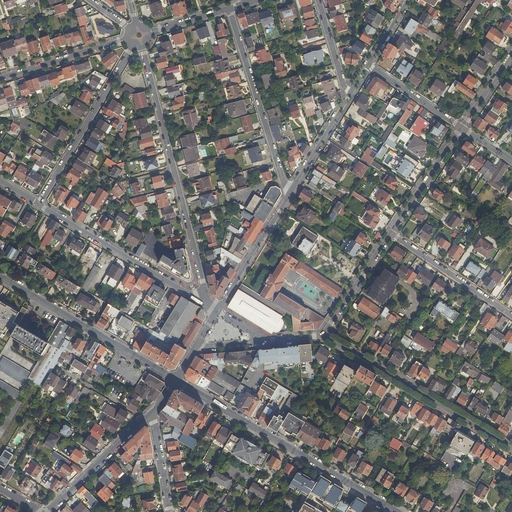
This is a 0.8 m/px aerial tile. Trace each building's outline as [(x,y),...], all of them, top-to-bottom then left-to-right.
[(126,10),(123,0),(116,2),(114,5),(116,6),(117,8),(118,12),(126,10)] [(184,2),(183,0),(170,0),(176,16),(187,13),(186,9),(188,8),(187,7),(185,7),(184,2)] [(295,0),(298,9),(302,8),(302,7),(311,4),(310,1),(311,1),(310,0),(295,0)] [(369,0),(370,0),(373,3),(377,0),(387,0),(384,6),(391,10),(389,13),(392,15),(400,0),(369,0)] [(470,0),(469,0),(452,0),(452,1),(459,6),(458,7),(461,9),(466,2),(472,6),(473,4),(474,3),(470,0)] [(164,15),(160,2),(150,4),(153,15),(154,16),(156,16),(158,16),(164,15)] [(68,12),(66,3),(55,6),(56,10),(54,11),(55,16),(59,15),(64,13),(68,12)] [(288,8),(279,11),(282,21),(297,17),(292,4),(288,6),(288,8)] [(473,4),(472,6),(469,10),(468,11),(472,13),(477,7),(473,4)] [(330,8),(328,8),(329,12),(331,18),(333,17),(342,15),(343,14),(341,5),(330,8)] [(429,5),(425,12),(433,17),(434,18),(436,15),(438,11),(429,5)] [(84,16),(82,7),(75,10),(78,19),(83,17),(84,16)] [(311,7),(302,9),(305,19),(314,16),(311,7)] [(270,10),(259,13),(263,26),(274,22),(270,10)] [(383,17),(372,10),(366,20),(371,23),(369,26),(375,30),(383,17)] [(463,11),(462,10),(455,20),(457,21),(460,23),(467,13),(463,11)] [(458,27),(455,31),(452,35),(457,38),(465,24),(468,26),(471,20),(469,19),(473,13),(472,13),(468,11),(467,13),(460,23),(458,27)] [(261,21),(258,12),(245,16),(248,25),(261,21)] [(433,17),(425,12),(418,23),(419,23),(426,28),(433,17)] [(245,16),(244,13),(238,15),(241,23),(242,23),(243,28),(248,27),(248,25),(245,16)] [(342,15),(333,17),(334,22),(336,21),(339,32),(347,30),(342,15)] [(83,17),(78,19),(81,28),(86,27),(83,17)] [(411,35),(414,31),(419,33),(422,35),(423,32),(432,37),(436,40),(439,35),(426,28),(419,23),(418,23),(411,18),(404,30),(411,35)] [(313,19),(305,22),(307,30),(317,28),(316,23),(315,23),(313,19)] [(501,28),(509,34),(511,29),(511,23),(507,20),(504,24),(503,23),(502,25),(503,25),(501,28)] [(107,25),(102,23),(99,31),(103,33),(103,34),(105,34),(105,33),(108,34),(112,33),(113,30),(111,28),(106,27),(107,25)] [(218,26),(220,32),(217,33),(218,38),(230,35),(228,28),(225,29),(223,24),(218,26)] [(368,44),(376,30),(375,30),(369,26),(368,25),(360,39),(368,44)] [(86,45),(98,42),(97,35),(92,36),(92,38),(89,39),(86,27),(81,28),(86,45)] [(207,27),(198,30),(201,39),(210,36),(207,27)] [(486,37),(491,41),(492,39),(502,46),(507,38),(498,31),(493,27),(486,37)] [(305,32),(298,34),(299,36),(300,36),(301,41),(306,39),(306,36),(307,35),(309,41),(312,40),(313,41),(314,40),(314,39),(316,38),(316,37),(318,36),(316,30),(305,32)] [(78,31),(65,35),(68,44),(75,42),(81,40),(78,31)] [(173,36),(176,45),(186,42),(183,33),(177,35),(177,34),(173,35),(174,36),(173,36)] [(54,42),(56,47),(66,44),(64,36),(53,40),(54,42)] [(25,53),(30,51),(25,37),(21,38),(22,39),(15,42),(18,52),(22,51),(24,50),(25,53)] [(48,50),(53,48),(51,43),(49,37),(40,39),(44,51),(48,50)] [(249,51),(255,49),(253,41),(252,37),(247,39),(249,46),(247,46),(249,51)] [(394,44),(393,45),(399,49),(402,51),(403,52),(405,48),(409,50),(413,44),(401,37),(398,40),(395,45),(394,44)] [(226,39),(218,41),(219,46),(222,54),(223,59),(227,58),(234,56),(233,52),(227,54),(224,44),(227,43),(226,39)] [(445,39),(440,46),(444,49),(449,41),(445,39)] [(5,57),(18,53),(18,52),(15,42),(14,40),(1,44),(5,57)] [(37,41),(28,44),(31,54),(40,51),(37,41)] [(365,46),(357,41),(352,49),(360,54),(365,46)] [(171,42),(163,45),(164,50),(160,51),(161,57),(174,54),(171,42)] [(490,61),(496,64),(498,61),(490,56),(496,48),(488,42),(483,49),(487,52),(486,53),(481,51),(479,54),(490,61)] [(393,45),(389,43),(382,55),(392,61),(399,49),(393,45)] [(440,46),(435,54),(439,56),(441,54),(444,49),(440,46)] [(271,56),(270,52),(267,53),(266,49),(256,52),(257,55),(257,56),(258,60),(257,60),(258,64),(272,60),(271,56)] [(323,61),(321,50),(313,51),(305,55),(307,65),(315,65),(315,60),(317,60),(318,64),(323,61)] [(351,64),(356,65),(357,59),(359,60),(360,55),(359,55),(358,55),(358,54),(357,54),(356,53),(355,52),(354,52),(353,51),(353,52),(352,52),(352,53),(352,54),(353,55),(351,64)] [(118,59),(113,52),(102,60),(107,67),(118,59)] [(481,75),(490,61),(479,54),(470,67),(481,75)] [(165,57),(156,59),(159,69),(168,67),(165,57)] [(193,60),(195,66),(206,63),(204,57),(203,58),(204,60),(195,62),(194,60),(193,60)] [(229,63),(227,58),(223,59),(215,61),(218,74),(222,74),(229,72),(227,63),(229,63)] [(276,67),(274,68),(277,77),(286,74),(285,68),(283,69),(282,64),(283,64),(282,58),(275,60),(276,64),(275,65),(276,67)] [(89,62),(75,67),(76,72),(87,68),(87,69),(91,68),(89,62)] [(397,70),(406,77),(406,76),(407,76),(408,74),(408,73),(409,72),(410,71),(412,68),(413,67),(409,64),(406,68),(401,65),(397,70)] [(75,67),(75,66),(63,70),(66,79),(74,77),(74,76),(77,75),(76,72),(75,67)] [(180,73),(179,66),(167,69),(169,76),(165,77),(168,87),(176,84),(178,83),(177,80),(176,80),(176,78),(174,78),(173,74),(180,73)] [(410,76),(408,79),(417,85),(424,75),(414,69),(410,76)] [(59,81),(66,79),(63,70),(48,76),(50,84),(51,87),(60,84),(59,81)] [(236,72),(235,70),(229,72),(232,83),(240,81),(237,72),(236,72)] [(105,82),(107,78),(95,71),(80,83),(85,86),(92,90),(93,88),(85,83),(95,76),(90,84),(97,88),(102,80),(105,82)] [(273,73),(262,76),(266,89),(276,86),(273,73)] [(320,76),(322,82),(329,80),(327,73),(320,76)] [(48,76),(47,75),(39,78),(42,87),(50,84),(48,76)] [(299,75),(289,78),(292,90),(303,87),(302,82),(301,82),(299,75)] [(463,83),(471,89),(477,81),(469,75),(463,83)] [(384,90),(388,85),(377,77),(376,78),(374,76),(373,78),(370,84),(366,91),(373,95),(378,87),(384,90)] [(36,91),(42,89),(38,78),(33,80),(35,87),(35,88),(36,91)] [(329,80),(322,82),(326,95),(327,94),(336,92),(332,79),(329,80)] [(22,95),(36,91),(35,88),(35,87),(33,80),(27,82),(27,84),(19,87),(22,95)] [(440,96),(440,95),(444,89),(446,86),(437,80),(430,89),(440,96)] [(455,87),(473,99),(476,93),(455,80),(447,91),(445,95),(448,97),(451,94),(455,87)] [(511,86),(507,82),(502,89),(509,93),(507,96),(511,99),(511,86)] [(240,92),(239,84),(229,87),(227,87),(229,96),(230,96),(231,99),(243,96),(242,91),(240,92)] [(178,85),(168,88),(171,99),(181,96),(179,87),(178,85)] [(93,97),(96,92),(92,90),(85,86),(82,91),(85,92),(80,100),(87,104),(92,96),(93,97)] [(129,95),(134,94),(135,91),(127,86),(126,89),(124,92),(129,95)] [(24,118),(31,113),(26,98),(24,99),(17,102),(13,90),(12,90),(11,88),(4,90),(4,93),(7,103),(13,121),(19,121),(24,118)] [(57,105),(67,94),(64,93),(50,101),(57,105)] [(144,93),(134,95),(133,95),(133,97),(137,109),(148,107),(144,93)] [(360,98),(355,105),(361,108),(366,111),(369,107),(366,105),(369,99),(362,95),(360,98)] [(312,96),(303,99),(306,109),(308,117),(314,115),(312,107),(315,107),(312,96)] [(170,108),(171,112),(185,108),(183,101),(185,101),(184,97),(181,97),(176,99),(177,101),(172,103),(173,106),(170,108)] [(507,104),(498,98),(492,106),(493,107),(491,110),(499,115),(507,104)] [(244,106),(242,100),(228,104),(231,116),(244,113),(243,107),(244,106)] [(405,112),(411,102),(408,100),(405,104),(401,102),(401,103),(397,101),(396,103),(391,100),(388,105),(387,107),(394,111),(396,112),(397,113),(398,112),(400,112),(401,109),(405,112)] [(87,107),(77,101),(73,107),(70,106),(69,106),(68,108),(68,109),(71,110),(71,111),(81,117),(83,113),(84,111),(87,107)] [(112,103),(112,112),(114,113),(119,116),(120,113),(121,113),(122,110),(121,109),(123,106),(115,101),(113,104),(112,103)] [(330,109),(332,108),(330,103),(330,101),(321,105),(323,112),(328,110),(327,107),(328,106),(330,109)] [(412,108),(416,103),(412,101),(411,102),(405,112),(398,122),(403,125),(409,116),(408,115),(412,108)] [(297,105),(286,108),(289,118),(292,117),(293,117),(294,118),(300,117),(297,105)] [(124,125),(125,119),(124,119),(119,116),(114,113),(113,114),(112,113),(112,112),(103,106),(102,108),(104,109),(103,112),(111,116),(110,117),(116,121),(114,123),(112,123),(111,123),(110,125),(112,126),(123,133),(124,128),(121,127),(122,125),(124,125)] [(366,111),(361,108),(358,114),(362,117),(362,116),(372,123),(375,119),(376,119),(376,118),(366,111)] [(268,111),(272,126),(278,124),(276,117),(274,110),(273,109),(268,111)] [(424,109),(419,116),(423,118),(428,111),(424,109)] [(191,127),(192,131),(197,129),(197,126),(199,125),(195,110),(184,113),(188,128),(191,127)] [(491,110),(484,119),(493,125),(499,115),(491,110)] [(250,115),(241,118),(246,133),(254,131),(251,119),(250,115)] [(429,123),(419,116),(409,130),(419,137),(429,123)] [(488,123),(479,117),(473,125),(482,132),(488,123)] [(30,121),(24,118),(19,121),(21,130),(26,128),(30,121)] [(135,122),(137,130),(140,130),(148,127),(146,118),(135,122)] [(110,125),(101,120),(97,127),(106,133),(110,125)] [(445,133),(447,129),(438,123),(434,120),(431,124),(435,127),(445,133)] [(361,128),(355,123),(351,129),(349,128),(346,133),(347,133),(344,138),(338,134),(336,139),(340,142),(339,144),(347,149),(351,142),(357,133),(358,133),(361,128)] [(18,130),(20,127),(17,125),(16,126),(13,124),(12,126),(13,127),(11,130),(15,133),(17,130),(18,130)] [(272,126),(271,126),(276,142),(283,140),(278,124),(272,126)] [(58,133),(66,137),(70,131),(61,126),(58,133)] [(390,126),(381,140),(385,142),(387,139),(388,138),(391,133),(394,129),(390,126)] [(152,136),(149,127),(148,127),(140,130),(141,133),(142,139),(152,136)] [(435,127),(434,127),(431,132),(435,134),(432,139),(439,143),(445,133),(435,127)] [(496,139),(500,134),(497,132),(490,127),(487,132),(491,135),(490,136),(493,138),(493,137),(496,139)] [(96,128),(92,135),(100,140),(104,133),(96,128)] [(55,142),(58,138),(55,137),(49,133),(46,137),(43,142),(52,148),(51,147),(55,142)] [(58,138),(63,141),(66,137),(58,133),(55,137),(58,138)] [(184,149),(197,146),(198,146),(195,136),(195,133),(181,137),(184,149)] [(388,138),(394,143),(398,138),(391,133),(388,138)] [(239,140),(237,135),(219,140),(220,143),(222,149),(231,147),(229,142),(239,140)] [(100,142),(90,136),(88,140),(89,140),(86,145),(95,150),(100,142)] [(152,138),(139,141),(141,149),(154,146),(152,138)] [(419,155),(422,150),(426,145),(415,138),(408,148),(419,155)] [(259,146),(265,144),(263,139),(253,142),(255,147),(259,146)] [(387,139),(385,142),(395,148),(397,145),(394,143),(387,139)] [(477,151),(473,148),(474,147),(467,142),(462,148),(473,156),(477,151)] [(300,151),(306,155),(310,147),(303,143),(299,144),(299,147),(300,148),(302,148),(300,151)] [(183,150),(184,156),(186,156),(187,162),(199,158),(197,146),(184,149),(183,150)] [(260,151),(259,146),(255,147),(248,149),(252,164),(263,161),(262,155),(261,151),(260,151)] [(226,155),(236,152),(235,147),(225,150),(226,155)] [(45,164),(48,166),(55,157),(45,151),(43,153),(37,150),(36,150),(33,148),(29,154),(38,160),(45,164)] [(86,148),(79,159),(90,165),(96,155),(86,148)] [(147,156),(158,154),(157,150),(156,150),(157,151),(155,151),(155,148),(146,151),(147,156)] [(332,148),(327,157),(337,163),(342,154),(332,148)] [(291,168),(297,167),(296,165),(293,153),(292,151),(289,152),(290,157),(288,158),(291,168)] [(15,156),(9,153),(7,156),(1,167),(0,167),(0,173),(1,175),(5,169),(8,171),(8,169),(13,172),(17,166),(12,163),(15,156)] [(375,158),(368,153),(364,160),(361,158),(359,161),(369,167),(371,164),(373,161),(375,158)] [(461,153),(456,160),(465,166),(469,159),(461,153)] [(480,171),(487,161),(483,158),(482,158),(480,157),(476,154),(473,159),(470,163),(480,171)] [(400,157),(392,169),(408,180),(419,164),(406,155),(403,159),(400,157)] [(146,172),(159,168),(156,157),(143,161),(146,172)] [(79,159),(73,167),(83,173),(86,169),(92,172),(94,168),(90,165),(79,159)] [(42,168),(45,164),(38,160),(35,164),(39,166),(42,168)] [(489,180),(497,168),(492,165),(493,163),(488,160),(487,161),(480,171),(479,172),(485,176),(484,177),(489,180)] [(369,167),(359,161),(354,170),(350,167),(347,170),(361,179),(361,178),(364,175),(369,167)] [(373,161),(371,164),(380,170),(382,167),(373,161)] [(447,174),(454,179),(463,167),(455,161),(449,170),(447,174)] [(199,162),(187,165),(190,177),(200,175),(198,168),(200,167),(199,162)] [(507,166),(501,162),(497,168),(489,180),(487,182),(499,190),(502,184),(497,180),(507,166)] [(123,167),(121,163),(117,164),(116,163),(110,174),(117,178),(119,174),(121,175),(123,171),(121,170),(123,167)] [(31,171),(20,165),(14,175),(25,181),(31,171)] [(330,173),(331,174),(330,176),(339,181),(345,171),(335,165),(330,173)] [(73,181),(76,183),(77,183),(82,174),(73,168),(67,177),(73,181)] [(315,178),(308,174),(306,179),(310,182),(317,186),(322,178),(324,175),(314,169),(312,174),(316,177),(315,178)] [(25,181),(36,188),(42,177),(31,171),(25,181)] [(265,182),(272,180),(270,171),(262,174),(263,175),(265,182)] [(246,185),(242,172),(232,175),(236,188),(246,185)] [(13,176),(24,183),(25,181),(14,175),(13,176)] [(398,182),(387,175),(382,182),(394,190),(397,186),(396,185),(398,182)] [(161,176),(153,178),(155,188),(164,186),(161,177),(161,176)] [(209,176),(197,179),(197,180),(190,182),(191,186),(197,184),(197,186),(209,183),(209,182),(210,181),(209,176)] [(107,190),(111,192),(114,188),(117,183),(116,183),(115,180),(108,183),(110,185),(107,190)] [(25,181),(24,183),(36,189),(36,188),(25,181)] [(135,183),(133,184),(130,184),(133,195),(141,192),(139,182),(135,183)] [(317,186),(310,182),(308,185),(317,191),(319,188),(317,186)] [(117,183),(114,188),(119,196),(123,193),(124,195),(125,194),(117,183)] [(197,186),(199,193),(211,189),(209,183),(197,186)] [(60,186),(55,196),(57,197),(56,200),(60,202),(67,190),(60,186)] [(254,216),(264,223),(271,211),(282,194),(280,189),(276,186),(271,188),(263,200),(255,195),(246,209),(255,214),(254,216)] [(90,191),(85,201),(99,210),(109,194),(100,188),(96,194),(90,191)] [(111,192),(111,193),(116,197),(118,197),(119,196),(120,196),(119,196),(114,188),(111,192)] [(300,197),(298,199),(303,202),(304,200),(308,202),(313,195),(309,193),(308,192),(304,189),(299,197),(300,197)] [(433,197),(441,202),(445,195),(437,189),(434,194),(435,194),(433,197)] [(378,195),(379,195),(381,196),(379,200),(378,200),(376,203),(384,208),(385,205),(386,205),(388,201),(391,196),(382,190),(378,195)] [(0,215),(3,217),(6,212),(7,210),(4,208),(5,206),(8,209),(12,202),(0,194),(0,215)] [(139,212),(141,214),(144,214),(144,213),(141,207),(139,208),(138,206),(156,202),(156,204),(158,204),(159,206),(158,207),(158,208),(169,206),(166,194),(157,196),(147,198),(146,196),(130,200),(136,208),(139,212)] [(211,194),(200,196),(204,208),(214,206),(211,194)] [(76,199),(72,197),(67,206),(71,209),(72,206),(75,208),(79,201),(78,201),(76,200),(76,199)] [(22,205),(14,200),(10,207),(18,212),(22,205)] [(234,201),(233,203),(243,210),(244,211),(246,208),(234,201)] [(82,202),(73,218),(82,223),(87,214),(83,212),(84,210),(83,209),(86,204),(82,202)] [(339,202),(331,214),(336,217),(338,214),(339,214),(338,213),(341,209),(344,205),(339,202)] [(166,219),(168,224),(176,222),(172,206),(161,209),(164,219),(166,219)] [(371,206),(367,211),(370,213),(365,221),(364,222),(373,229),(380,220),(376,217),(379,212),(371,206)] [(302,211),(298,217),(309,224),(316,214),(304,207),(302,210),(302,211)] [(427,214),(418,208),(413,215),(422,222),(427,214)] [(247,217),(250,218),(251,217),(250,216),(251,215),(244,211),(243,210),(240,215),(246,218),(247,217)] [(370,213),(367,211),(362,219),(365,221),(370,213)] [(37,218),(28,212),(22,222),(31,227),(37,218)] [(120,212),(115,219),(120,222),(121,223),(121,224),(126,227),(131,219),(120,212)] [(136,217),(135,218),(137,220),(139,216),(143,222),(145,220),(141,214),(139,212),(136,217)] [(212,220),(211,215),(210,213),(201,216),(204,226),(213,224),(212,220)] [(97,224),(101,226),(106,218),(102,215),(97,224)] [(101,226),(109,231),(114,222),(110,220),(111,217),(109,216),(108,215),(106,218),(101,226)] [(251,224),(260,230),(264,223),(254,216),(251,215),(250,216),(251,217),(250,218),(253,221),(251,224)] [(446,224),(453,229),(458,223),(460,224),(462,221),(454,215),(451,221),(449,220),(446,224)] [(4,222),(15,228),(16,227),(5,220),(4,222)] [(50,230),(41,245),(47,248),(52,239),(53,239),(53,237),(58,229),(61,225),(53,220),(48,229),(50,230)] [(245,235),(241,233),(239,236),(243,238),(252,243),(260,230),(251,224),(246,221),(245,223),(242,222),(241,224),(248,228),(247,230),(248,230),(245,235)] [(9,233),(12,234),(15,228),(4,222),(0,228),(0,234),(6,238),(9,233)] [(161,242),(169,239),(170,239),(169,235),(174,234),(171,224),(161,227),(162,232),(165,231),(166,236),(159,239),(161,242)] [(435,231),(425,224),(422,229),(418,234),(428,241),(435,231)] [(511,228),(506,224),(501,232),(508,237),(511,239),(511,228)] [(412,236),(416,238),(418,234),(422,229),(419,226),(412,236)] [(213,227),(205,229),(210,247),(217,245),(213,227)] [(319,237),(303,227),(291,244),(307,254),(315,242),(319,237)] [(66,234),(58,229),(53,237),(61,242),(66,234)] [(132,229),(126,240),(137,246),(143,235),(132,229)] [(360,233),(355,240),(362,245),(367,237),(360,233)] [(171,248),(179,246),(178,242),(179,242),(178,237),(172,238),(169,239),(171,248)] [(232,245),(229,252),(241,260),(247,251),(245,250),(244,252),(241,251),(245,246),(249,248),(252,243),(243,238),(241,241),(235,237),(232,244),(232,245)] [(73,249),(77,251),(81,254),(86,246),(74,238),(69,247),(73,249)] [(437,244),(446,250),(451,244),(442,238),(437,244)] [(351,239),(344,251),(353,257),(354,257),(357,254),(359,250),(362,246),(351,239)] [(474,249),(478,252),(488,258),(494,248),(481,239),(474,249)] [(142,243),(135,254),(140,257),(146,246),(142,243)] [(20,251),(22,253),(25,254),(25,253),(27,250),(32,253),(34,249),(25,244),(20,251)] [(454,244),(449,253),(458,259),(464,251),(454,244)] [(19,251),(11,246),(4,256),(9,259),(11,257),(14,259),(19,251)] [(155,259),(159,252),(148,246),(146,249),(148,249),(145,253),(155,259)] [(399,261),(405,252),(396,246),(391,255),(399,261)] [(94,260),(98,253),(94,250),(95,249),(90,247),(85,255),(94,260)] [(164,256),(159,263),(187,280),(188,280),(189,280),(190,279),(191,278),(191,277),(184,248),(175,251),(177,259),(174,262),(164,256)] [(213,251),(207,252),(209,260),(215,259),(213,251)] [(224,258),(221,258),(220,260),(220,267),(219,273),(222,275),(224,276),(230,279),(241,260),(229,252),(227,251),(226,254),(231,258),(227,264),(226,264),(225,266),(224,265),(224,258)] [(488,258),(478,252),(477,253),(487,260),(488,258)] [(267,285),(261,296),(286,312),(292,315),(294,331),(319,329),(320,327),(310,321),(310,323),(300,324),(300,320),(302,316),(304,318),(306,318),(310,311),(306,308),(306,309),(278,292),(280,288),(286,279),(283,278),(290,268),(293,269),(296,264),(298,261),(287,253),(285,256),(281,262),(273,276),(271,274),(265,283),(267,285)] [(26,255),(25,254),(20,263),(27,267),(30,263),(31,264),(34,260),(26,255)] [(486,270),(470,260),(465,267),(481,278),(486,270)] [(339,295),(340,296),(342,293),(341,292),(342,290),(300,262),(295,270),(337,297),(339,295)] [(49,268),(41,264),(38,271),(40,272),(39,273),(42,275),(43,274),(45,275),(49,268)] [(124,271),(113,265),(107,275),(118,281),(124,271)] [(214,268),(206,270),(208,276),(215,274),(217,273),(219,273),(220,267),(218,265),(214,266),(214,268)] [(402,280),(409,270),(402,265),(396,273),(403,277),(401,279),(402,280)] [(95,266),(82,288),(87,291),(101,269),(95,266)] [(56,273),(50,269),(49,268),(45,275),(47,276),(46,277),(49,279),(50,278),(52,279),(56,273)] [(428,285),(434,277),(422,268),(422,269),(419,273),(416,277),(428,285)] [(399,278),(394,274),(393,274),(387,270),(385,269),(381,275),(380,275),(379,277),(378,276),(370,287),(371,288),(367,294),(382,304),(386,298),(387,299),(395,288),(394,287),(395,285),(399,278)] [(416,275),(409,270),(402,280),(403,281),(405,279),(411,283),(416,275)] [(498,284),(503,276),(495,271),(489,278),(487,277),(483,283),(492,289),(496,283),(498,284)] [(135,286),(138,281),(134,279),(134,277),(129,274),(123,284),(133,290),(134,288),(135,286)] [(156,281),(143,274),(138,281),(135,286),(139,288),(148,294),(153,285),(156,281)] [(215,274),(208,276),(213,296),(219,297),(230,279),(224,276),(220,281),(216,280),(215,274)] [(70,281),(69,280),(59,275),(56,280),(60,282),(59,284),(62,285),(61,286),(63,287),(64,286),(66,288),(70,281)] [(441,292),(447,284),(438,278),(432,287),(441,292)] [(81,288),(70,281),(66,288),(68,289),(68,290),(70,292),(71,290),(74,292),(76,288),(79,290),(81,288)] [(228,307),(271,333),(272,331),(275,333),(279,333),(282,331),(283,330),(284,328),(285,327),(285,325),(285,323),(283,321),(282,320),(281,319),(283,316),(286,312),(261,296),(242,284),(228,307)] [(148,294),(143,301),(156,309),(166,293),(153,285),(148,294)] [(502,300),(507,303),(510,298),(511,294),(511,285),(510,288),(509,287),(506,291),(507,292),(502,300)] [(137,291),(134,289),(121,311),(126,314),(140,292),(137,291)] [(82,304),(88,308),(93,300),(91,299),(82,293),(77,301),(82,304)] [(180,298),(173,294),(168,301),(175,306),(180,298)] [(200,308),(182,297),(161,331),(177,341),(182,333),(191,319),(195,321),(186,336),(181,344),(188,348),(200,328),(206,318),(204,310),(200,308)] [(381,315),(383,311),(364,298),(357,307),(374,319),(378,313),(381,315)] [(101,305),(94,301),(93,300),(88,308),(96,313),(101,305)] [(441,313),(447,305),(439,300),(433,307),(435,308),(441,313)] [(19,313),(0,301),(0,336),(2,334),(4,336),(7,330),(8,331),(13,322),(18,314),(19,313)] [(488,306),(484,303),(480,310),(477,314),(481,316),(484,312),(488,306)] [(120,311),(109,304),(100,319),(96,325),(104,330),(108,322),(106,321),(107,319),(107,316),(114,320),(120,311)] [(459,313),(447,305),(441,313),(453,321),(459,313)] [(27,310),(22,307),(19,313),(18,314),(13,322),(8,331),(13,334),(18,325),(27,310)] [(390,309),(386,307),(383,311),(381,315),(385,318),(387,319),(394,323),(397,318),(398,316),(393,312),(392,313),(391,313),(390,314),(388,312),(390,309)] [(441,313),(435,308),(430,314),(437,319),(441,313)] [(160,312),(156,309),(154,312),(150,319),(154,321),(160,312)] [(324,320),(310,311),(306,318),(310,321),(320,327),(324,320)] [(492,331),(494,329),(497,324),(498,322),(496,321),(497,319),(488,313),(480,324),(490,330),(490,329),(492,331)] [(502,322),(506,317),(502,315),(498,322),(497,324),(501,327),(503,323),(502,322)] [(135,320),(133,318),(132,318),(130,321),(122,316),(116,325),(128,332),(135,320)] [(151,325),(154,321),(150,319),(146,326),(150,328),(153,331),(155,328),(151,325)] [(182,333),(186,336),(195,321),(191,319),(182,333)] [(69,326),(60,321),(47,342),(49,343),(63,352),(70,341),(76,330),(69,326)] [(349,335),(358,341),(365,330),(357,325),(357,324),(356,324),(355,325),(353,323),(350,328),(353,330),(349,335)] [(49,343),(47,342),(18,325),(13,334),(11,337),(20,342),(42,355),(49,343)] [(146,343),(153,331),(150,328),(146,334),(147,335),(144,341),(146,343)] [(498,342),(503,335),(494,329),(492,331),(489,336),(498,342)] [(141,351),(146,343),(144,341),(147,335),(146,334),(144,333),(142,332),(138,330),(134,336),(137,338),(132,347),(141,351)] [(175,369),(186,350),(176,344),(178,341),(177,341),(161,331),(159,334),(153,331),(146,343),(141,351),(171,370),(175,369)] [(413,339),(431,351),(434,346),(427,341),(428,340),(421,335),(420,336),(417,334),(416,336),(415,335),(414,336),(415,337),(413,339)] [(399,342),(407,347),(411,340),(404,335),(399,342)] [(499,345),(505,336),(503,335),(498,342),(489,336),(488,337),(499,345)] [(443,345),(454,352),(458,346),(453,344),(455,341),(450,337),(448,340),(447,339),(443,345)] [(375,349),(377,351),(384,340),(381,338),(378,344),(372,341),(369,346),(375,349)] [(384,340),(377,351),(381,353),(387,343),(389,340),(385,338),(384,340)] [(75,344),(70,341),(63,352),(66,353),(67,351),(71,353),(74,348),(81,352),(85,343),(78,339),(75,344)] [(469,341),(466,339),(456,354),(459,356),(464,348),(473,354),(479,345),(470,339),(469,341)] [(81,358),(79,361),(88,367),(92,361),(101,345),(92,340),(82,357),(85,358),(85,359),(86,360),(85,361),(81,358)] [(63,352),(49,343),(42,355),(31,373),(24,385),(20,392),(17,397),(22,400),(25,395),(23,394),(31,381),(42,387),(50,373),(54,368),(55,366),(56,365),(63,352)] [(387,343),(381,353),(386,356),(392,348),(387,345),(388,344),(387,343)] [(106,348),(101,345),(92,361),(95,363),(96,364),(96,363),(99,359),(100,359),(106,348)] [(312,360),(311,345),(298,346),(300,361),(312,360)] [(298,346),(259,350),(250,365),(249,367),(257,371),(261,364),(263,364),(263,366),(264,366),(265,371),(278,370),(277,363),(278,363),(279,371),(285,370),(295,369),(295,367),(295,365),(295,364),(300,364),(300,361),(298,346)] [(326,360),(330,353),(321,347),(315,356),(325,363),(326,360)] [(250,365),(259,350),(227,353),(225,364),(241,363),(249,367),(250,365)] [(394,351),(389,359),(400,365),(405,357),(394,351)] [(75,359),(63,352),(56,365),(60,367),(65,358),(67,359),(70,362),(73,363),(75,359)] [(217,369),(219,353),(199,355),(197,355),(197,356),(217,369)] [(225,364),(227,353),(219,353),(217,369),(218,369),(222,372),(223,365),(224,365),(224,366),(225,366),(225,364)] [(217,369),(197,356),(189,368),(203,377),(204,374),(202,373),(202,372),(201,371),(203,367),(207,369),(206,370),(209,372),(205,378),(211,381),(214,375),(218,369),(217,369)] [(24,385),(31,373),(3,357),(0,362),(0,370),(17,380),(24,385)] [(79,361),(75,359),(73,363),(71,365),(85,373),(88,369),(89,370),(90,368),(88,367),(79,361)] [(339,368),(326,360),(325,363),(323,366),(326,368),(325,371),(334,376),(339,368)] [(95,363),(92,361),(88,367),(90,368),(96,372),(100,366),(96,363),(96,364),(95,363)] [(423,367),(423,366),(416,362),(414,364),(409,372),(417,377),(423,367)] [(474,371),(476,369),(470,364),(466,362),(461,369),(470,375),(473,370),(474,371)] [(355,375),(357,372),(345,365),(337,378),(349,386),(352,380),(355,375)] [(106,369),(100,366),(96,372),(101,374),(102,375),(106,369)] [(373,381),(377,375),(360,366),(357,372),(355,375),(371,385),(373,381)] [(428,370),(423,367),(417,377),(416,378),(420,380),(421,378),(422,379),(423,377),(426,379),(429,373),(428,372),(428,370)] [(96,372),(90,368),(89,370),(88,369),(85,373),(82,378),(87,380),(91,373),(96,375),(94,379),(97,381),(101,374),(96,372)] [(203,377),(189,368),(185,375),(186,378),(206,390),(207,387),(211,381),(205,378),(203,377)] [(240,384),(241,383),(224,373),(222,372),(218,369),(214,375),(238,389),(240,384)] [(54,387),(60,379),(50,373),(42,387),(48,391),(49,388),(51,385),(54,387)] [(142,390),(136,386),(133,392),(134,393),(140,396),(140,397),(143,399),(145,400),(147,396),(150,397),(148,402),(151,403),(155,400),(160,391),(161,392),(165,386),(164,382),(159,379),(149,373),(144,382),(149,384),(148,386),(152,388),(151,389),(145,385),(142,390)] [(490,381),(491,380),(480,373),(476,380),(480,382),(481,380),(487,384),(489,381),(490,381)] [(252,417),(262,401),(267,404),(267,405),(268,404),(268,403),(269,401),(270,401),(272,398),(274,394),(275,392),(276,389),(279,385),(277,384),(275,382),(271,380),(269,379),(266,378),(266,379),(264,381),(262,385),(261,388),(258,392),(257,393),(256,394),(256,396),(254,398),(249,407),(245,413),(247,414),(248,415),(251,416),(252,417)] [(336,380),(348,387),(349,386),(337,378),(336,380)] [(66,383),(60,379),(54,387),(53,390),(59,393),(66,383)] [(437,382),(433,379),(427,388),(435,393),(438,389),(442,391),(446,384),(439,379),(437,382)] [(6,384),(0,380),(0,389),(1,390),(12,396),(16,399),(17,397),(20,392),(6,384)] [(224,389),(211,381),(207,387),(220,395),(224,389)] [(375,393),(380,385),(373,381),(371,385),(368,389),(375,393)] [(503,390),(504,388),(502,386),(497,383),(496,382),(492,388),(501,394),(503,390)] [(76,399),(81,392),(79,391),(70,385),(66,393),(68,395),(67,397),(70,399),(72,396),(76,399)] [(288,393),(289,391),(279,385),(276,389),(275,392),(274,394),(272,398),(270,401),(269,401),(268,403),(268,404),(267,405),(267,404),(258,421),(267,426),(274,415),(270,413),(272,410),(271,410),(276,402),(275,401),(279,394),(285,397),(288,393)] [(382,397),(387,389),(380,385),(375,393),(382,397)] [(451,385),(443,398),(448,401),(456,388),(451,385)] [(89,390),(84,387),(81,392),(76,399),(81,403),(83,400),(83,399),(86,401),(89,397),(88,397),(90,393),(88,392),(89,390)] [(511,392),(504,388),(503,390),(511,396),(511,392)] [(256,396),(256,394),(250,390),(249,392),(254,395),(253,396),(247,392),(237,409),(245,413),(249,407),(254,398),(256,396)] [(175,392),(167,404),(177,410),(178,407),(180,408),(180,407),(179,406),(181,404),(183,405),(182,406),(183,407),(184,405),(185,406),(184,408),(191,412),(192,410),(199,415),(200,413),(204,406),(179,391),(175,392)] [(290,412),(291,409),(298,396),(289,391),(288,393),(291,396),(282,411),(290,412)] [(230,401),(234,395),(228,392),(224,397),(230,401)] [(140,396),(134,393),(131,398),(133,399),(128,407),(136,411),(143,399),(140,397),(140,396)] [(461,394),(456,401),(463,405),(468,399),(461,394)] [(478,401),(481,397),(480,396),(478,398),(475,396),(468,408),(472,411),(473,410),(478,401)] [(388,399),(385,397),(378,409),(390,416),(392,411),(391,411),(396,403),(389,399),(389,398),(388,399)] [(0,424),(0,437),(12,418),(22,402),(16,399),(14,402),(0,424)] [(417,417),(425,404),(418,400),(410,413),(417,417)] [(489,408),(478,401),(473,410),(478,412),(478,411),(484,415),(489,408)] [(104,402),(99,410),(108,415),(113,418),(114,419),(115,417),(123,422),(128,413),(120,408),(119,411),(104,402)] [(365,407),(367,403),(364,402),(361,402),(360,404),(355,412),(358,413),(356,417),(360,420),(368,408),(365,407)] [(167,404),(162,410),(169,418),(167,421),(169,422),(176,426),(173,434),(163,436),(163,440),(173,438),(177,441),(178,441),(178,442),(184,429),(190,418),(177,410),(167,404)] [(351,414),(337,406),(333,412),(347,420),(351,414)] [(404,420),(409,410),(401,406),(396,415),(399,417),(396,422),(400,424),(403,420),(404,420)] [(292,435),(296,437),(297,436),(305,422),(307,419),(291,409),(290,412),(282,424),(286,426),(287,430),(293,433),(292,435)] [(417,418),(424,422),(430,413),(423,409),(417,418)] [(169,418),(162,410),(160,412),(159,416),(159,417),(165,424),(161,425),(161,428),(168,425),(169,422),(167,421),(169,418)] [(503,417),(495,412),(491,419),(499,424),(503,417)] [(200,413),(199,415),(195,421),(194,423),(201,428),(208,417),(207,417),(204,415),(200,413)] [(438,418),(431,413),(426,422),(433,426),(438,418)] [(267,426),(277,432),(284,421),(282,419),(282,418),(283,416),(279,414),(278,417),(274,415),(267,426)] [(112,420),(113,418),(108,415),(102,425),(114,433),(120,425),(112,420)] [(508,417),(506,416),(497,430),(507,435),(511,428),(505,423),(508,417)] [(194,420),(190,418),(184,429),(185,429),(179,441),(194,448),(200,438),(187,431),(194,420)] [(446,423),(439,418),(433,428),(440,432),(446,423)] [(457,432),(461,426),(448,418),(448,419),(444,429),(449,432),(449,433),(449,434),(450,434),(451,434),(452,434),(454,431),(455,432),(457,432)] [(206,435),(213,440),(221,426),(213,422),(206,435)] [(297,436),(313,446),(314,443),(318,437),(321,432),(305,422),(297,436)] [(59,432),(66,437),(68,433),(70,435),(72,431),(70,430),(72,427),(65,423),(59,432)] [(100,428),(101,427),(96,423),(90,433),(88,431),(87,434),(103,445),(106,441),(100,437),(104,431),(100,428)] [(348,423),(343,431),(351,436),(356,428),(348,423)] [(141,455),(153,453),(153,449),(149,428),(145,427),(141,430),(124,447),(127,451),(131,455),(137,449),(139,447),(142,447),(142,450),(141,450),(141,452),(142,452),(142,453),(141,453),(141,455)] [(228,430),(222,427),(215,439),(226,445),(233,433),(228,430)] [(53,430),(44,444),(52,449),(61,435),(53,430)] [(467,454),(474,442),(457,432),(450,444),(467,454)] [(248,442),(233,433),(226,445),(219,456),(232,464),(235,459),(243,465),(254,446),(248,442)] [(98,442),(89,436),(83,444),(92,450),(98,442)] [(298,439),(312,447),(313,446),(297,436),(296,437),(298,439)] [(318,437),(314,443),(326,450),(331,442),(324,438),(322,440),(318,437)] [(399,448),(401,444),(396,441),(397,440),(393,438),(388,447),(386,450),(388,451),(394,455),(399,448)] [(167,442),(169,452),(176,450),(175,441),(167,442)] [(484,447),(476,443),(471,452),(478,457),(484,447)] [(255,446),(254,446),(243,465),(247,467),(244,471),(256,478),(270,455),(255,446)] [(0,457),(0,463),(2,465),(2,466),(5,468),(9,462),(10,460),(13,455),(7,451),(8,449),(6,447),(2,455),(0,457)] [(346,452),(338,447),(333,456),(341,460),(346,452)] [(72,458),(79,463),(85,455),(76,449),(70,457),(72,458)] [(487,449),(481,458),(489,463),(494,453),(487,449)] [(133,457),(131,455),(127,451),(121,457),(127,463),(131,460),(132,461),(134,459),(132,457),(133,457)] [(180,451),(170,452),(172,461),(181,459),(180,451)] [(453,474),(454,475),(462,461),(446,451),(439,462),(437,465),(440,467),(453,474)] [(154,458),(153,453),(141,455),(139,455),(138,458),(137,461),(134,469),(132,473),(136,473),(138,472),(143,471),(148,470),(156,469),(155,466),(138,469),(141,461),(154,458)] [(358,460),(360,458),(353,454),(347,465),(353,469),(354,467),(358,460)] [(79,473),(82,470),(70,462),(60,455),(58,458),(65,463),(64,464),(60,469),(58,473),(65,478),(68,475),(69,476),(73,470),(68,467),(69,466),(73,468),(76,470),(79,473)] [(492,459),(489,464),(498,469),(500,464),(503,465),(506,461),(497,455),(494,460),(492,459)] [(271,470),(275,473),(281,461),(273,456),(268,465),(273,468),(271,470)] [(439,462),(431,457),(429,461),(437,465),(439,462)] [(362,462),(358,460),(354,467),(358,469),(358,470),(367,476),(372,467),(363,461),(362,462)] [(26,477),(34,481),(42,468),(33,462),(24,475),(26,477)] [(107,469),(103,473),(110,479),(114,476),(116,478),(118,476),(123,472),(115,463),(108,469),(107,469)] [(288,463),(283,471),(292,476),(297,468),(288,463)] [(174,473),(183,472),(181,464),(175,466),(175,468),(173,469),(174,473)] [(10,471),(5,468),(0,476),(9,481),(14,473),(11,471),(10,471)] [(386,485),(389,487),(395,477),(392,475),(393,475),(392,475),(392,473),(390,472),(389,472),(388,472),(385,476),(384,475),(387,471),(382,468),(375,480),(385,486),(386,485)] [(148,472),(148,470),(143,471),(146,483),(154,481),(152,471),(148,472)] [(65,486),(69,483),(55,472),(53,475),(57,478),(51,487),(55,490),(61,482),(65,486)] [(131,477),(130,479),(137,481),(139,476),(138,473),(138,472),(136,473),(132,473),(131,477)] [(185,480),(183,472),(174,473),(175,478),(176,477),(177,481),(185,480)] [(226,489),(231,481),(214,472),(210,480),(226,489)] [(303,475),(297,472),(290,485),(295,488),(295,489),(307,497),(312,490),(316,482),(304,474),(303,475)] [(110,479),(103,473),(98,478),(105,486),(111,481),(110,479)] [(452,511),(459,511),(466,501),(475,487),(464,481),(454,475),(453,474),(442,493),(447,496),(455,483),(466,490),(452,511)] [(53,475),(46,484),(51,487),(57,478),(53,475)] [(32,487),(36,483),(34,481),(26,477),(20,487),(29,493),(32,487)] [(464,481),(475,487),(476,485),(466,479),(464,481)] [(317,480),(316,482),(312,490),(321,495),(327,485),(317,480)] [(396,482),(392,489),(394,491),(397,493),(398,493),(403,497),(408,488),(399,483),(399,484),(396,482)] [(187,489),(186,483),(176,484),(177,491),(187,489)] [(258,486),(253,483),(248,491),(263,499),(269,489),(265,486),(263,490),(257,487),(258,486)] [(489,490),(481,484),(474,495),(483,500),(489,490)] [(86,488),(84,486),(78,492),(82,496),(83,494),(89,500),(94,496),(88,490),(86,488)] [(113,494),(105,486),(98,493),(105,501),(113,494)] [(417,505),(421,499),(418,497),(419,495),(411,489),(406,498),(410,501),(417,505)] [(189,507),(199,490),(192,491),(193,496),(192,498),(186,494),(181,503),(189,507)] [(186,511),(196,511),(200,505),(201,505),(203,506),(209,496),(199,490),(189,507),(186,511)] [(349,511),(348,511),(361,511),(367,503),(357,497),(351,507),(349,511)] [(420,505),(428,511),(433,503),(430,501),(430,500),(428,498),(427,499),(424,498),(420,505)] [(154,503),(153,499),(142,500),(142,504),(144,503),(145,511),(154,509),(153,504),(154,503)] [(351,507),(352,507),(350,506),(350,505),(340,499),(335,508),(342,511),(345,511),(347,510),(349,511),(351,507)] [(305,500),(298,511),(310,511),(314,506),(305,500)] [(16,511),(17,511),(3,503),(0,508),(0,510),(2,511),(16,511)] [(89,511),(90,511),(82,503),(78,507),(78,508),(74,511),(72,511),(73,511),(89,511)]
